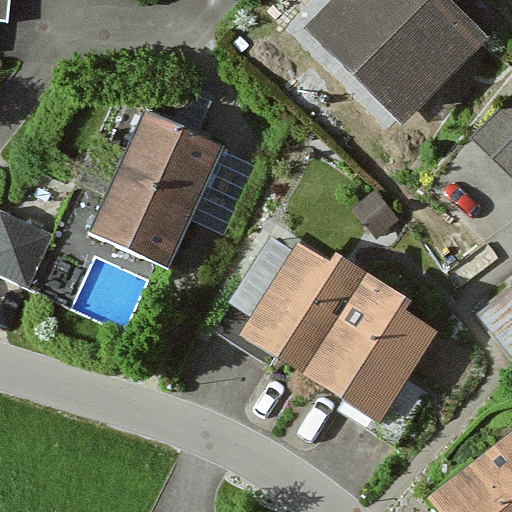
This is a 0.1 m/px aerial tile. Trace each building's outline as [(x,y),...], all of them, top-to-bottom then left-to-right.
[(10,0),(0,0),(0,28),(8,29),(10,0)] [(341,0),(313,30),(407,122),(491,36),(453,0),(341,0)] [(511,96),(471,142),(511,179),(511,96)] [(227,146),(147,111),(95,230),(175,265),(227,146)] [(52,238),(0,216),(0,274),(32,287),(52,238)] [(336,260),(305,242),(248,338),(386,419),(443,324),(415,308),(424,294),(344,247),(336,260)] [(511,345),(511,277),(480,300),(511,345)] [(511,511),(511,436),(436,495),(449,511),(511,511)]
